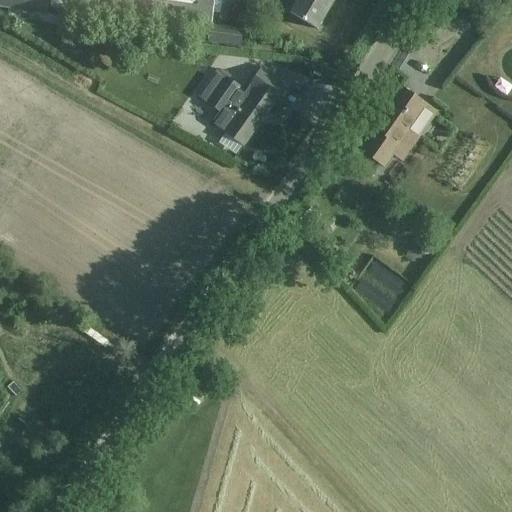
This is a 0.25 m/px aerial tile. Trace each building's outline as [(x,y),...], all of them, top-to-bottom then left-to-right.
[(0,0),(0,6),(48,14),(50,0),(0,0)] [(77,0),(76,11),(210,27),(213,0),(77,0)] [(336,0),(298,0),(290,14),(318,31),(336,0)] [(242,32),(213,28),(211,42),(240,45),(242,32)] [(218,71),(198,98),(211,107),(223,115),(217,124),(217,128),(244,147),(273,105),(275,106),(279,101),(286,91),(288,88),(263,71),(244,97),(238,93),(242,88),(230,80),(218,71)] [(377,132),(362,152),(384,168),(393,155),(403,161),(417,141),(419,138),(428,125),(436,114),(426,107),(417,100),(401,88),(381,117),(385,121),(378,131),(374,128),(373,129),(377,132)]
